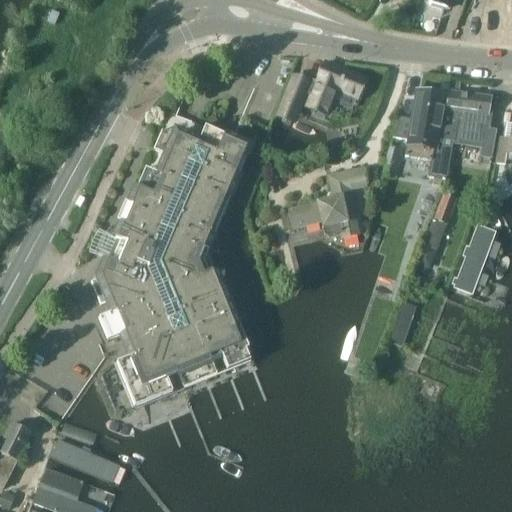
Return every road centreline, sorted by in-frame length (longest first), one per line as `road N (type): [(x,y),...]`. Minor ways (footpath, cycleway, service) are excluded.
road 1 (secondary): [(208,8),(174,20),(140,54),(0,311)]
road 2 (secondary): [(208,8),(268,12),(380,45),(511,63)]
